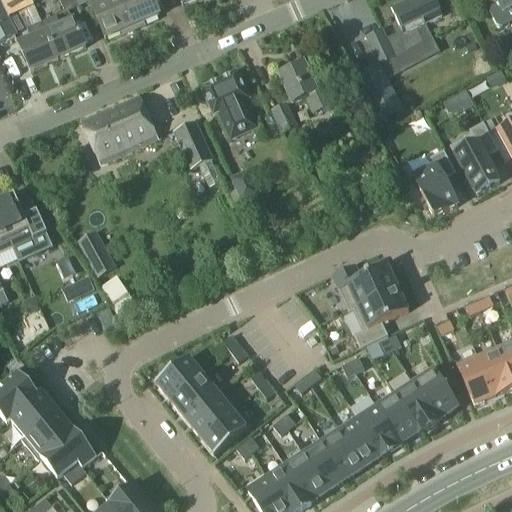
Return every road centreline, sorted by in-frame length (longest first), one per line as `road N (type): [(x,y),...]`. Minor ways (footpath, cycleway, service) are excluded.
road 1 (residential): [(200,511),(196,486),(119,394),(117,369),(133,351),(371,241),(430,251),(511,208)]
road 2 (residential): [(0,138),(317,0)]
